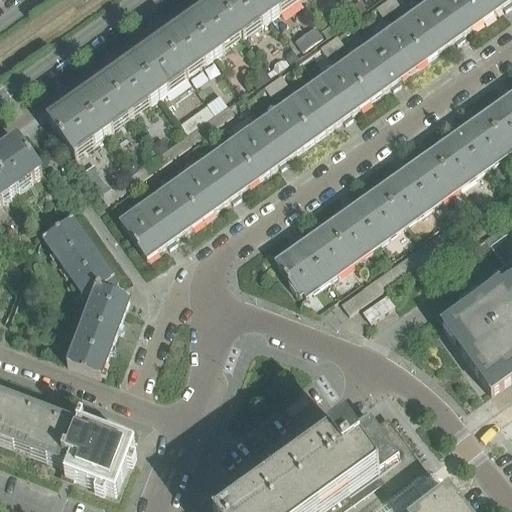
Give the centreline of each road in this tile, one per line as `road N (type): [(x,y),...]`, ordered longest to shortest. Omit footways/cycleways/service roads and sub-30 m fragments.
road 1 (residential): [(511,51),(223,256),(203,300)]
road 2 (residential): [(511,509),(437,414),(388,375),(203,300)]
road 3 (secondary): [(0,100),(140,0)]
road 4 (residential): [(0,357),(131,408)]
road 5 (residential): [(131,408),(164,321),(203,300)]
road 6 (residential): [(185,428),(208,365),(203,300)]
